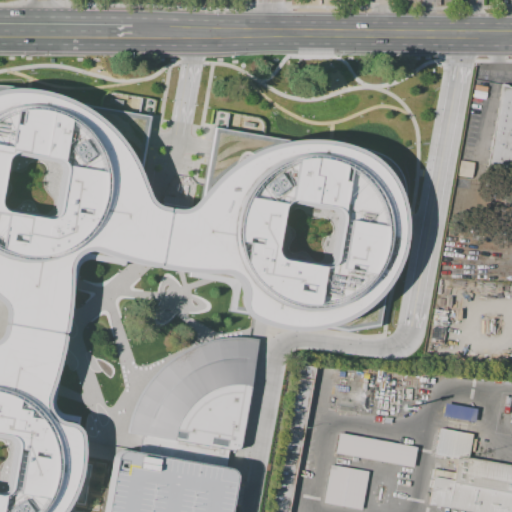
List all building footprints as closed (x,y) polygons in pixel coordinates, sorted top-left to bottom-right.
[(511,86),(501,85),(485,172),(511,176),(511,86)] [(160,265),(159,267),(156,267),(150,266),(133,263),(125,261),(101,252),(94,251),(88,251),(83,252),(77,256),(72,262),(71,268),(71,274),(70,301),(66,330),(65,333),(62,334),(64,336),(65,338),(59,365),(48,399),(49,407),(50,414),(54,418),(58,422),(63,424),(69,425),(75,427),(77,428),(79,431),(83,437),(83,442),(83,457),(80,477),(72,494),(62,511),(0,511),(0,335),(1,334),(2,329),(3,327),(5,325),(7,325),(5,324),(4,322),(4,319),(4,314),(4,310),(1,305),(0,304),(0,93),(8,91),(29,92),(57,97),(89,111),(114,131),(130,154),(141,176),(146,187),(150,198),(156,205),(166,208),(169,209),(170,212),(171,210),(174,209),(177,209),(182,209),(187,208),(191,206),(208,187),(226,169),(247,155),(270,146),(288,141),(318,140),(340,143),(367,153),(387,165),(402,187),(407,220),(400,253),(388,286),(367,310),(333,327),(307,332),(289,332),(269,329),(250,321),(247,318),(245,314),(243,311),(243,305),(245,299),(244,293),(242,288),(238,283),(234,279),(226,276),(190,273),(186,272),(182,272),(175,271),(163,269),(161,267),(160,265)] [(160,366),(186,348),(212,339),(235,337),(257,339),(239,447),(238,449),(235,451),(233,451),(226,449),(137,434),(126,432),(131,412),(142,388),(160,366)] [(315,366),(287,511),(266,511),(295,362),(315,366)] [(474,423),(441,416),(443,405),(476,411),(474,423)] [(497,412),(503,413),(501,424),(495,423),(497,412)] [(57,422),(76,424),(76,416),(58,414),(57,422)] [(471,434),(470,438),(476,439),(473,453),(467,452),(466,458),(435,452),(440,428),(471,434)] [(337,432),(416,447),(412,468),(333,453),(337,432)] [(137,434),(134,452),(223,467),(226,449),(137,434)] [(100,511),(110,458),(111,454),(114,451),(118,450),(123,450),(134,452),(223,467),(227,469),(230,472),(231,476),(231,479),(225,511),(100,511)] [(431,468),(429,479),(427,487),(430,487),(427,505),(469,511),(511,511),(511,467),(454,457),(452,472),(431,468)] [(328,463),(370,471),(362,511),(356,511),(320,505),(328,463)]
